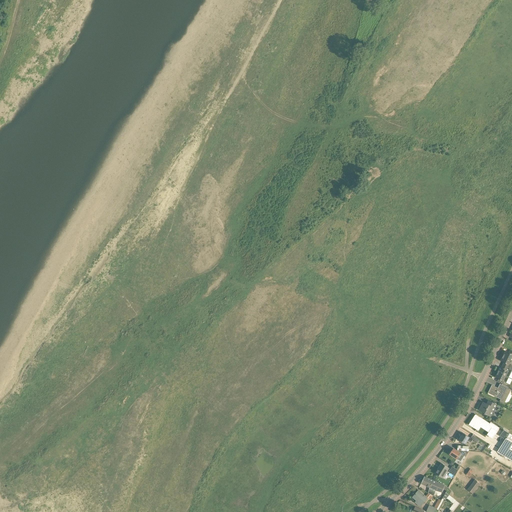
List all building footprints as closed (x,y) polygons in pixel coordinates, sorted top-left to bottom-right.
[(505,351),(503,356),(511,360),(511,358),(511,351),(510,350),(509,353),(505,351)] [(504,363),(502,365),(509,369),(511,365),(509,364),(511,360),(503,356),(500,361),(504,363)] [(500,368),(498,373),(508,378),(511,370),(509,369),(502,365),(501,368),(500,368)] [(507,381),(508,378),(498,373),(495,378),(504,382),(502,384),(508,387),(510,385),(506,383),(507,381)] [(489,393),(501,399),(499,401),(504,404),(511,390),(500,385),(498,389),(492,386),(488,393),(489,393)] [(488,401),(487,404),(483,402),(483,403),(481,403),(481,405),(481,406),(479,410),(491,416),(496,405),(488,401)] [(482,420),(475,416),(475,415),(469,425),(473,428),(476,423),(489,432),(487,435),(491,438),(495,431),(492,428),(493,427),(482,419),(482,420)] [(498,452),(497,454),(500,456),(502,454),(511,460),(511,435),(504,430),(500,436),(506,440),(498,452)] [(476,442),(478,439),(472,435),(470,438),(463,434),(459,440),(465,444),(467,441),(471,443),(472,440),(476,442)] [(468,447),(463,447),(463,451),(458,450),(457,451),(453,449),(450,454),(457,459),(461,462),(462,460),(467,451),(468,451),(468,447)] [(435,474),(442,478),(449,468),(442,464),(435,474)] [(449,472),(455,476),(458,471),(452,467),(449,472)] [(421,484),(436,490),(441,493),(445,486),(424,477),(421,484)] [(467,490),(473,494),(480,484),(475,480),(467,490)] [(427,498),(425,497),(418,491),(413,497),(413,498),(414,497),(417,500),(415,502),(420,507),(427,498)] [(446,493),(441,501),(436,510),(438,510),(439,510),(440,508),(444,500),(445,500),(446,499),(453,504),(456,500),(449,495),(446,493)]
